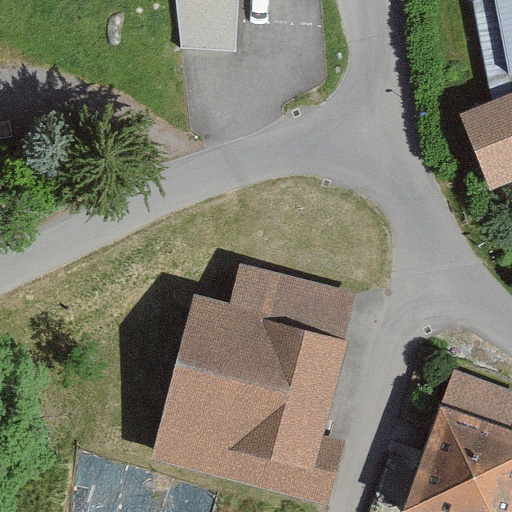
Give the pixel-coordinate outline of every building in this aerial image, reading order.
[(181,0),(182,43),(238,43),(238,0),(181,0)] [(479,0),(495,78),(511,74),(511,53),(501,0),(479,0)] [(511,0),(501,0),(511,49),(511,0)] [(511,99),(470,114),(494,182),(511,175),(511,99)] [(235,304),(200,295),(160,458),(312,496),(363,292),(245,263),(235,304)] [(511,511),(511,384),(457,360),(394,498),(425,511),(511,511)]
